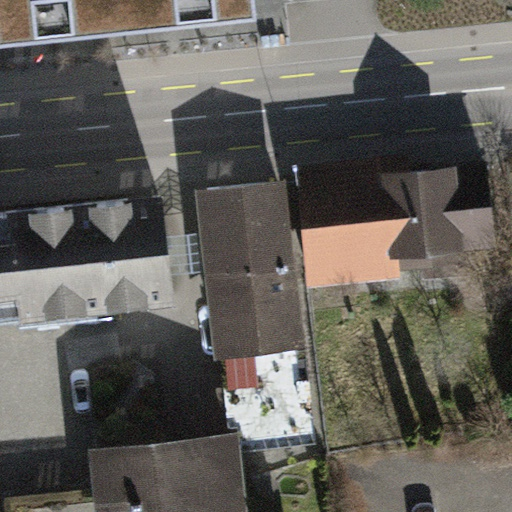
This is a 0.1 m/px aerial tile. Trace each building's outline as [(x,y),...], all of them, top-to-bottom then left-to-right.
[(255,0),(0,0),(0,25),(256,1),(255,0)] [(426,155),(313,165),(317,223),(322,284),(438,274),(440,285),(477,281),(475,249),(511,245),(511,194),(509,164),(428,171),(426,155)] [(303,182),(210,190),(226,359),(319,353),(303,182)] [(162,197),(0,218),(0,318),(172,292),(166,244),(162,197)] [(263,511),(256,434),(104,445),(109,511),(263,511)]
